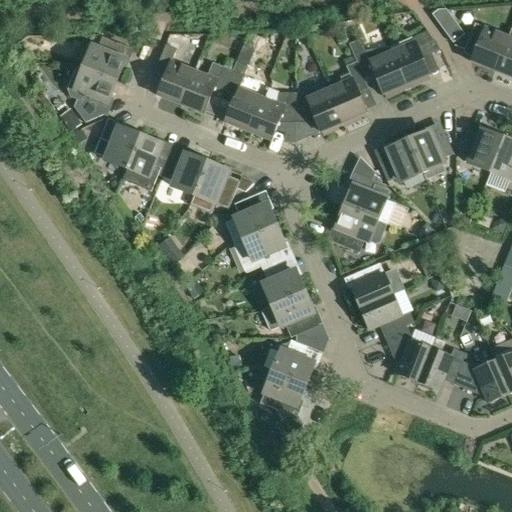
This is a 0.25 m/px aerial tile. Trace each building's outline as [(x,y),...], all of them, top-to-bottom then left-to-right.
[(436,7),(431,11),(430,12),(451,40),(462,32),(444,7),(436,7)] [(471,34),(481,38),(471,62),(495,72),(508,38),(486,29),(487,25),(477,21),(471,34)] [(429,76),(421,58),(440,51),(427,32),(391,48),(390,48),(408,90),(430,81),(428,77),(429,76)] [(125,46),(103,38),(98,51),(93,49),(85,69),(116,82),(124,61),(119,59),(125,46)] [(511,78),(511,39),(508,38),(495,72),(511,78)] [(383,96),(385,96),(386,100),(408,90),(390,48),(365,52),(360,40),(349,45),(354,57),(356,63),(363,77),(373,72),(383,96)] [(157,68),(167,72),(158,96),(181,106),(194,72),(176,64),(178,58),(174,57),(177,49),(166,45),(157,68)] [(447,54),(439,58),(450,83),(459,80),(447,54)] [(354,57),(344,61),(346,67),(356,63),(354,57)] [(367,114),(356,90),(361,87),(358,79),(363,77),(356,63),(346,67),(344,61),(343,61),(349,75),(340,78),(343,84),(329,90),(345,128),(367,118),(365,114),(367,114)] [(225,123),(248,133),(261,99),(249,94),(254,79),(245,75),(248,67),(237,63),(233,72),(224,95),(235,99),(225,123)] [(214,90),(224,95),(233,72),(213,64),(207,77),(194,72),(181,106),(204,115),(214,90)] [(103,116),(104,101),(108,102),(116,82),(85,69),(84,70),(77,67),(67,91),(70,98),(77,101),(74,108),(85,123),(103,116)] [(321,134),(322,133),(324,137),(345,128),(329,90),(318,95),(315,89),(302,94),(295,94),(296,123),(316,123),(321,134)] [(279,94),(275,104),(261,99),(248,133),(271,142),(279,123),(296,123),(295,94),(279,94)] [(56,111),(71,133),(82,125),(71,109),(70,110),(66,104),(63,106),(60,100),(54,104),(59,110),(56,111)] [(73,135),(78,145),(87,140),(82,130),(73,135)] [(96,151),(108,156),(107,161),(127,169),(140,138),(119,130),(117,134),(104,130),(96,151)] [(468,131),(459,154),(471,160),(469,165),(490,173),(504,140),(483,132),(481,136),(468,131)] [(444,132),(432,138),(430,133),(409,142),(423,174),(444,165),(441,160),(454,155),(444,132)] [(151,191),(158,176),(162,178),(171,156),(159,151),(160,146),(140,138),(127,169),(123,180),(151,191)] [(511,143),(504,140),(490,173),(511,182),(511,181),(511,143)] [(399,184),(402,183),(423,174),(409,142),(388,151),(390,155),(378,161),(387,183),(397,180),(399,184)] [(174,187),(194,196),(207,165),(186,156),(184,161),(171,156),(162,178),(175,183),(174,187)] [(229,209),(236,189),(246,193),(255,183),(241,178),(239,183),(226,177),(228,173),(207,165),(194,196),(190,206),(211,214),(215,204),(229,209)] [(358,175),(353,187),(350,193),(348,192),(344,193),(340,203),(346,205),(344,208),(387,225),(395,205),(386,201),(390,192),(384,189),(386,186),(358,175)] [(234,205),(240,218),(226,224),(234,245),(243,241),(276,227),(262,194),(258,196),(234,205)] [(365,241),(369,243),(376,245),(377,243),(380,244),(387,225),(344,208),(336,229),(340,231),(335,245),(359,254),(365,241)] [(463,209),(458,222),(469,227),(474,213),(463,209)] [(495,218),(490,230),(503,235),(507,223),(495,218)] [(286,262),(281,250),(285,248),(276,227),(243,241),(252,262),(258,260),(263,272),(286,262)] [(167,241),(157,248),(165,258),(175,251),(167,241)] [(414,250),(422,265),(437,258),(430,244),(414,250)] [(263,287),(272,307),(305,293),(296,272),(291,275),(286,262),(263,272),(268,284),(263,287)] [(357,274),(362,285),(351,289),(360,310),(405,291),(397,273),(394,272),(385,275),(384,275),(380,265),(357,274)] [(430,281),(436,293),(451,287),(444,275),(430,281)] [(491,299),(506,304),(511,288),(511,283),(498,277),(491,299)] [(185,286),(194,300),(204,292),(195,279),(185,286)] [(402,316),(394,298),(405,293),(405,291),(360,310),(369,331),(380,327),(384,337),(407,327),(407,328),(415,324),(410,313),(402,316)] [(319,326),(314,314),(305,293),(272,307),(262,312),(271,332),(285,326),(291,339),(319,326)] [(396,375),(418,384),(431,350),(411,342),(412,338),(407,328),(407,327),(384,337),(395,362),(401,364),(396,375)] [(214,330),(216,340),(225,340),(223,329),(214,330)] [(511,339),(491,349),(496,362),(495,362),(510,395),(511,394),(511,339)] [(291,341),(287,354),(281,352),(273,373),(306,386),(314,365),(309,363),(314,351),(291,341)] [(439,392),(443,381),(454,385),(463,362),(466,355),(454,350),(450,357),(431,350),(418,384),(439,392)] [(238,356),(229,358),(232,373),(241,373),(238,356)] [(495,362),(476,370),(475,367),(463,362),(454,385),(479,396),(484,394),(488,405),(510,395),(495,362)] [(296,412),(306,386),(273,373),(260,404),(276,410),(282,420),(275,425),(292,452),(304,425),(296,412)]
